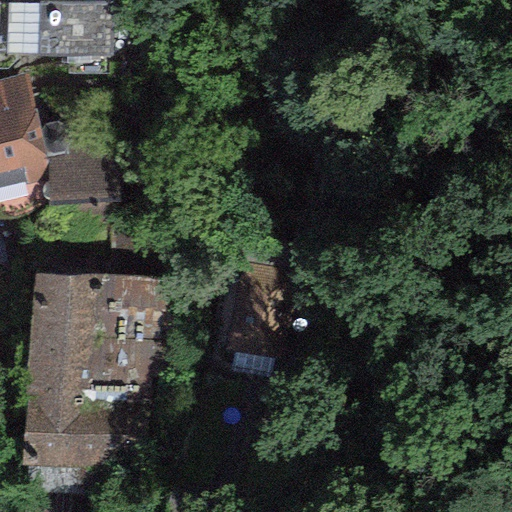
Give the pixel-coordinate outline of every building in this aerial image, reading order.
[(0,0),(0,64),(7,65),(17,56),(17,45),(111,49),(112,0),(0,0)] [(6,89),(0,90),(0,202),(2,205),(15,211),(28,209),(37,201),(53,198),(52,195),(24,86),(6,89)] [(53,163),(53,195),(116,196),(116,163),(53,163)] [(116,242),(116,196),(53,195),(53,198),(53,241),(116,242)] [(273,342),(288,277),(252,269),(237,334),(273,342)] [(173,281),(41,270),(27,448),(29,448),(26,480),(98,486),(101,455),(129,457),(131,435),(143,436),(149,369),(166,371),(173,281)]
